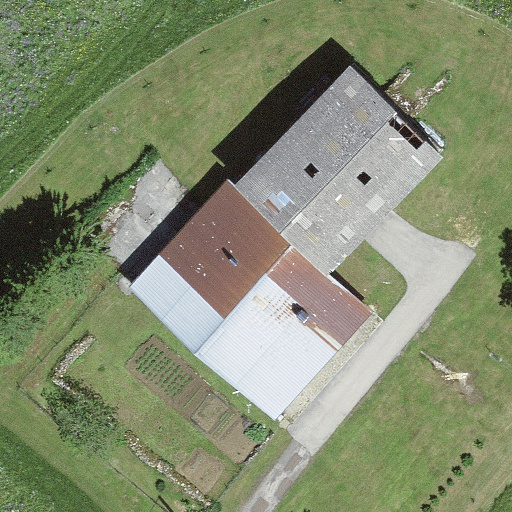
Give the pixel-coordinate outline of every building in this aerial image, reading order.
[(371,41),(338,75),(427,162),(460,128),(371,41)] [(409,180),(427,162),(338,75),(320,93),(409,180)] [(367,219),(409,180),(320,93),(279,133),(367,219)] [(338,249),(367,219),(279,133),(198,216),(326,340),(377,285),(338,249)] [(283,384),(326,340),(198,216),(147,269),(288,400),(295,396),(283,384)]
